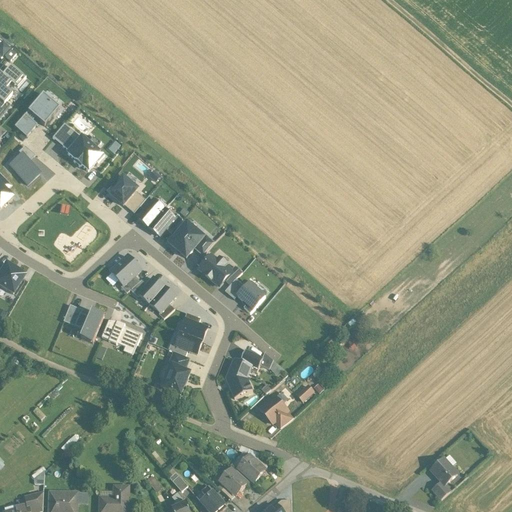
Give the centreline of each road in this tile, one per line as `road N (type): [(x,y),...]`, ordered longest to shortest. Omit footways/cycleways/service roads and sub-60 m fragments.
road 1 (residential): [(76,294),(133,244),(233,328),(210,386),(235,446)]
road 2 (track): [(306,475),(0,347)]
road 3 (track): [(379,0),(511,111)]
